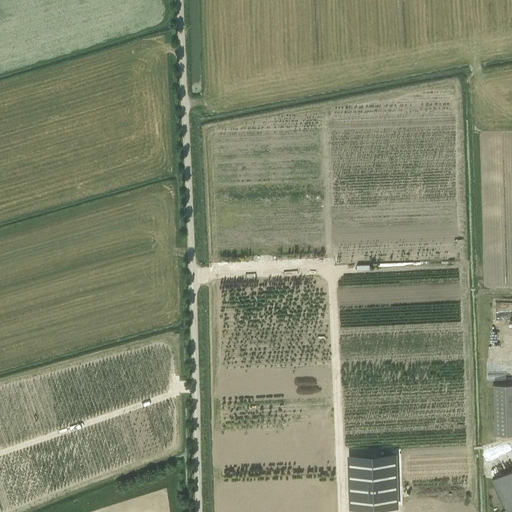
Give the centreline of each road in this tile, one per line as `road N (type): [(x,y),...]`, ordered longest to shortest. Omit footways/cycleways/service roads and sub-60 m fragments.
road 1 (unclassified): [(201,511),(180,0)]
road 2 (unknown): [(192,276),(329,271),(344,511)]
